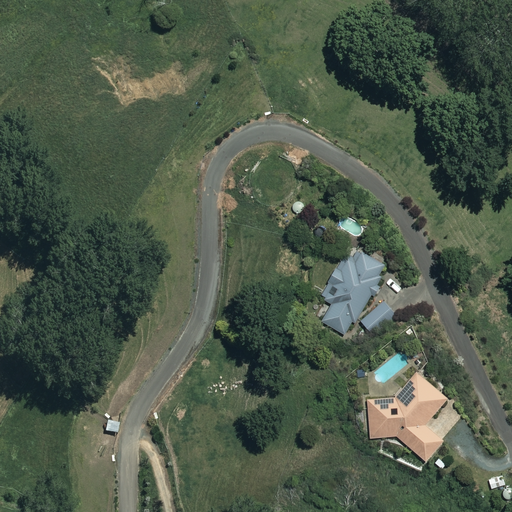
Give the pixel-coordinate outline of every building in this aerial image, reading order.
[(307,206),(298,200),(291,208),(300,215),(307,206)] [(386,264),(362,249),(356,259),(347,253),(322,297),(333,303),(323,321),(345,334),(353,320),(356,322),(383,275),(381,273),(386,264)] [(397,316),(384,301),(362,321),(375,336),(391,322),(397,316)] [(429,423),(447,398),(418,373),(397,398),(368,399),(370,437),(398,436),(428,459),(439,444),(445,434),(429,423)] [(107,417),(106,431),(119,432),(120,419),(107,417)]
